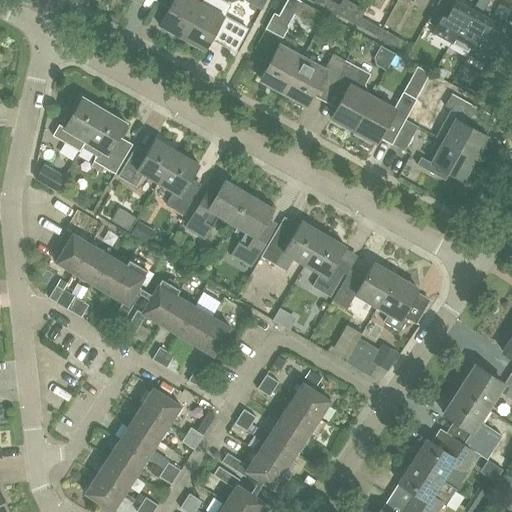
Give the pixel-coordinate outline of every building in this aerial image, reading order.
[(173,0),(161,23),(183,35),(202,2),(197,0),(173,0)] [(202,2),(183,35),(206,48),(219,25),(229,31),(243,6),(233,0),(230,0),(223,14),(202,2)] [(319,26),(326,14),(301,0),(287,0),(276,21),(287,27),(295,13),(319,26)] [(331,0),(313,0),(314,0),(335,13),(339,4),(331,0)] [(347,0),(342,0),(335,13),(357,24),(362,16),(365,9),(347,0)] [(465,26),(474,9),(458,0),(455,0),(447,15),(442,13),(433,31),(451,41),(461,24),(465,26)] [(504,17),(511,4),(503,0),(502,0),(495,12),(502,16),(504,17)] [(461,24),(451,41),(469,51),(479,34),(483,36),(492,19),(474,9),(465,26),(461,24)] [(357,24),(378,36),(381,26),(382,26),(362,16),(357,24)] [(469,51),(488,61),(487,62),(502,70),(511,51),(511,29),(492,19),(483,36),(479,34),(469,51)] [(381,26),(378,36),(398,48),(404,40),(381,26)] [(284,90),(303,56),(280,43),(261,78),(284,90)] [(303,56),(284,90),(307,103),(320,79),(332,85),(346,60),(334,53),(326,68),(303,56)] [(371,73),(359,67),(346,60),(332,85),(345,92),(332,117),(354,129),(373,95),(371,94),(372,93),(368,91),(366,83),(371,73)] [(373,95),(354,129),(377,141),(384,128),(397,135),(406,118),(417,98),(403,91),(394,107),(373,95)] [(444,139),(476,157),(488,134),(468,123),(477,106),(452,93),(446,104),(459,112),(444,139)] [(79,151),(82,148),(83,146),(82,146),(105,109),(82,96),(64,127),(60,124),(54,134),(66,140),(65,142),(67,146),(75,151),(79,151)] [(82,146),(83,146),(97,155),(94,160),(95,160),(92,165),(103,172),(106,166),(116,172),(129,150),(115,141),(126,122),(105,109),(82,146)] [(406,118),(397,135),(393,143),(405,150),(419,125),(406,118)] [(159,181),(177,150),(156,137),(144,157),(133,151),(119,175),(136,185),(144,172),(159,181)] [(476,157),(444,139),(432,161),(422,156),(418,164),(437,174),(441,167),(464,179),(476,157)] [(177,150),(159,181),(174,190),(166,203),(184,213),(198,189),(188,183),(200,163),(177,150)] [(208,158),(197,175),(208,182),(219,165),(208,158)] [(44,163),(36,177),(57,189),(65,175),(44,163)] [(232,221),(249,192),(226,178),(210,204),(202,199),(186,226),(204,237),(218,213),(232,221)] [(249,192),(232,221),(246,230),(232,253),(251,264),(267,238),(258,232),(273,207),(249,192)] [(117,221),(128,212),(115,196),(104,205),(117,221)] [(305,264),(323,232),(302,219),(290,239),(276,231),(261,255),(276,264),(287,269),(294,257),(305,264)] [(77,272),(93,243),(74,232),(57,260),(77,272)] [(323,232),(305,264),(320,272),(312,285),(331,296),(345,271),(334,265),(346,245),(323,232)] [(93,243),(77,272),(95,283),(112,254),(93,243)] [(112,254),(95,283),(114,294),(133,261),(130,259),(127,263),(112,254)] [(133,261),(114,294),(124,300),(112,320),(121,326),(142,291),(137,288),(148,269),(133,261)] [(378,305),(396,274),(374,261),(362,282),(348,274),(333,299),(347,308),(356,293),(378,305)] [(396,274),(378,305),(389,312),(384,320),(401,330),(409,316),(403,314),(419,287),(396,274)] [(177,293),(180,289),(161,277),(141,311),(137,309),(125,328),(135,334),(146,315),(160,322),(177,293)] [(57,301),(64,289),(57,284),(49,297),(57,301)] [(178,333),(195,303),(177,293),(160,322),(178,333)] [(75,295),(67,307),(72,311),(81,300),(75,295)] [(88,304),(81,300),(72,311),(82,316),(89,304),(88,304)] [(195,303),(178,333),(196,344),(214,315),(195,303)] [(214,315),(196,344),(213,355),(231,325),(214,315)] [(511,355),(511,336),(503,350),(511,355)] [(160,362),(167,350),(160,346),(151,357),(160,362)] [(377,363),(353,349),(346,360),(370,374),(377,363)] [(175,355),(167,350),(160,362),(167,367),(175,355)] [(511,371),(505,382),(476,363),(460,388),(488,407),(500,390),(511,397),(511,371)] [(196,384),(204,372),(196,367),(188,380),(196,384)] [(262,380),(275,388),(279,381),(266,373),(262,380)] [(262,380),(258,388),(270,396),(275,388),(262,380)] [(291,398),(320,416),(331,399),(303,380),(291,398)] [(142,404),(170,422),(182,404),(154,386),(142,404)] [(464,442),(484,455),(488,458),(503,434),(480,419),(488,407),(460,388),(445,412),(472,429),(464,442)] [(308,436),(320,416),(291,398),(279,417),(308,436)] [(170,422),(142,404),(131,421),(159,439),(170,422)] [(252,423),(256,416),(244,408),(239,416),(252,423)] [(246,431),(251,424),(239,416),(235,423),(246,431)] [(307,435),(279,417),(268,435),(296,452),(307,435)] [(159,439),(131,421),(120,438),(148,457),(159,439)] [(186,433),(198,441),(204,434),(196,429),(191,426),(186,433)] [(198,441),(186,433),(182,441),(194,448),(198,441)] [(296,452),(268,435),(257,452),(286,469),(296,452)] [(414,459),(456,487),(466,471),(465,471),(473,459),(479,463),(484,455),(464,442),(456,437),(448,450),(428,437),(414,459)] [(148,457),(120,438),(108,456),(136,474),(148,457)] [(263,480),(279,490),(291,472),(257,452),(249,464),(227,451),(222,460),(260,484),(263,480)] [(136,474),(108,456),(97,473),(125,491),(136,474)] [(456,487),(414,459),(400,481),(419,494),(411,506),(413,508),(418,511),(438,511),(445,502),(446,503),(456,487)] [(502,470),(487,460),(480,471),(495,481),(502,470)] [(164,468),(176,476),(181,469),(169,461),(164,468)] [(225,500),(244,511),(265,511),(270,504),(237,482),(240,478),(219,464),(214,472),(234,486),(225,500)] [(176,476),(164,468),(159,476),(158,476),(170,483),(176,476)] [(125,491),(97,473),(85,491),(113,509),(125,491)] [(0,511),(4,511),(9,510),(0,492),(0,511)] [(185,500),(196,508),(202,500),(189,493),(185,500)] [(141,503),(154,511),(157,503),(144,495),(141,503)] [(186,511),(194,511),(196,509),(184,500),(180,507),(186,511)] [(217,511),(243,511),(225,500),(217,511)] [(153,511),(154,511),(141,503),(137,511),(139,511),(153,511)]
